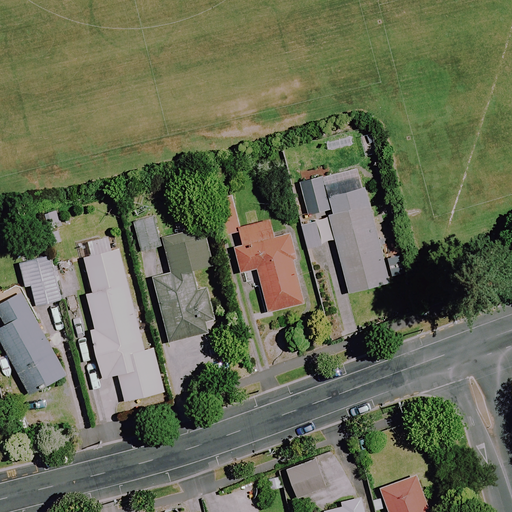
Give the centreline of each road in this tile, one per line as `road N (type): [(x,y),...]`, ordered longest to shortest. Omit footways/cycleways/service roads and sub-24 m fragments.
road 1 (tertiary): [(0,499),(189,449),(463,347)]
road 2 (residential): [(511,506),(463,347)]
